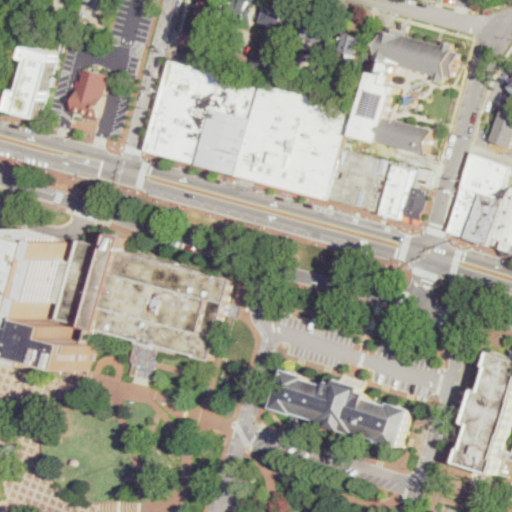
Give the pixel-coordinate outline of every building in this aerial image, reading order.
[(226,0),(220,26),(214,25),(214,27),(202,24),(203,21),(198,20),(203,0),(226,0)] [(260,0),(253,26),(232,20),(237,0),(260,0)] [(52,5),(48,20),(39,18),(43,3),(52,5)] [(290,10),(285,27),(280,25),(279,29),(266,25),(267,22),(265,22),(270,4),(290,10)] [(333,24),(329,42),(306,37),(311,18),(333,24)] [(411,26),(408,36),(445,45),(446,42),(456,44),(455,49),(457,49),(456,51),(463,53),(461,62),(464,62),(462,72),(459,71),(457,78),(450,76),(450,78),(447,77),(446,81),(436,79),(437,76),(403,67),(400,76),(396,75),(394,85),(398,86),(390,117),(437,130),(430,155),(356,135),(384,30),(390,32),(391,26),(401,29),(402,23),(411,26)] [(368,35),(367,39),(365,38),(360,55),(343,51),(348,33),(357,35),(358,33),(368,35)] [(294,45),(290,63),(282,60),(287,43),(294,45)] [(61,53),(32,45),(29,59),(33,60),(25,90),(19,88),(13,109),(44,117),(61,53)] [(266,67),(254,63),(258,50),(270,54),(266,67)] [(253,119),(238,174),(231,172),(222,169),(211,166),(202,164),(198,163),(195,162),(164,154),(158,152),(151,150),(159,118),(164,101),(166,95),(168,85),(175,61),(262,84),(253,119)] [(112,75),(101,117),(76,110),(87,68),(112,75)] [(302,78),(298,90),(285,86),(289,74),(302,78)] [(262,84),(356,109),(346,147),(332,199),(322,196),(307,192),(304,191),(272,183),(250,177),(238,174),(253,119),(262,84)] [(359,88),(355,104),(343,101),(347,85),(359,88)] [(511,113),(511,145),(496,140),(506,111),(511,113)] [(346,147),(383,157),(382,160),(396,164),(382,212),(332,199),(346,147)] [(492,244),(506,201),(486,195),(471,237),(453,231),(477,155),(511,165),(511,171),(507,185),(511,186),(511,255),(511,256),(509,256),(506,255),(505,253),(502,247),(492,244)] [(396,164),(418,170),(414,185),(406,216),(405,218),(395,216),(387,214),(382,212),(396,164)] [(406,216),(414,185),(425,189),(425,191),(431,193),(423,221),(406,216)] [(486,195),(506,201),(492,244),(471,237),(486,195)] [(11,291),(0,288),(0,226),(15,231),(12,244),(23,248),(11,291)] [(0,345),(0,333),(11,291),(23,248),(28,231),(36,233),(35,236),(62,243),(63,240),(71,242),(67,260),(52,314),(51,319),(78,326),(75,338),(101,345),(98,355),(95,354),(91,370),(41,357),(0,345)] [(67,260),(77,263),(84,239),(111,247),(115,233),(130,237),(127,249),(128,250),(128,251),(220,276),(221,275),(237,279),(215,361),(199,356),(161,345),(160,348),(152,345),(144,343),(144,341),(105,331),(105,332),(89,328),(90,325),(52,314),(67,260)] [(469,286),(467,291),(457,288),(459,283),(469,286)] [(0,345),(41,357),(38,368),(0,357),(0,345)] [(511,461),(497,457),(496,461),(498,462),(494,474),(494,475),(479,471),(471,468),(457,464),(462,450),(464,451),(466,446),(469,435),(472,426),(466,424),(467,420),(475,394),(477,391),(483,393),(490,368),(488,368),(492,353),(507,358),(511,359),(511,461)] [(311,379),(334,386),(335,382),(342,384),(344,379),(367,387),(366,392),(373,395),(372,398),(394,405),(395,403),(416,410),(405,447),(383,441),(384,439),(359,431),(358,434),(320,422),(321,419),(300,413),(300,414),(279,407),(290,370),(312,376),(311,379)]
